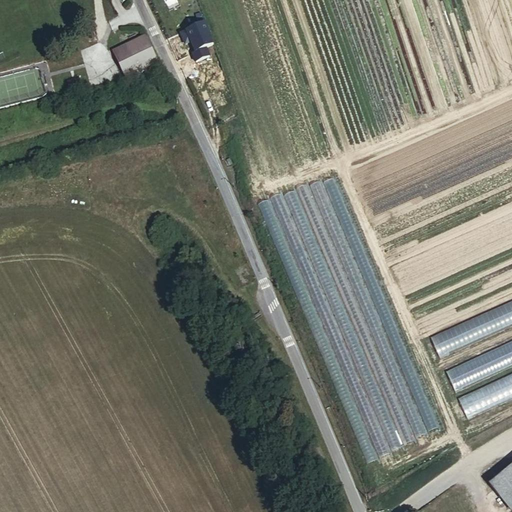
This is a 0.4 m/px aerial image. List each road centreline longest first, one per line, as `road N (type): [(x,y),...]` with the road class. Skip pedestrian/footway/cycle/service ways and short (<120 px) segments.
road 1 (unclassified): [(357,511),(206,148),(134,0)]
road 2 (track): [(397,511),(511,435)]
